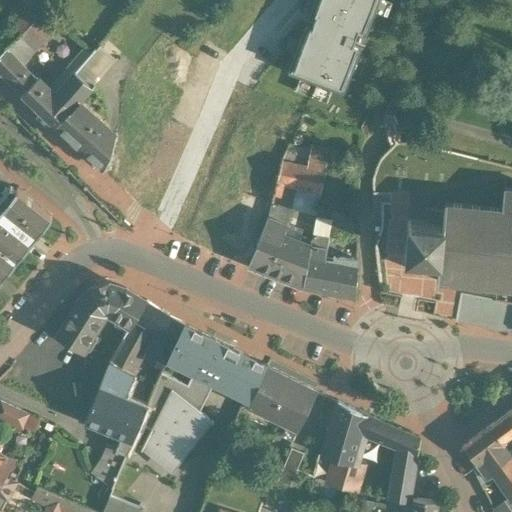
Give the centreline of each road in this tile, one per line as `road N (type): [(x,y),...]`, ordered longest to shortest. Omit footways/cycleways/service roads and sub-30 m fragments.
road 1 (residential): [(94,252),(142,262),(404,366)]
road 2 (residential): [(404,366),(475,511)]
road 3 (residential): [(2,139),(74,210),(94,252)]
road 4 (residential): [(0,351),(94,252)]
